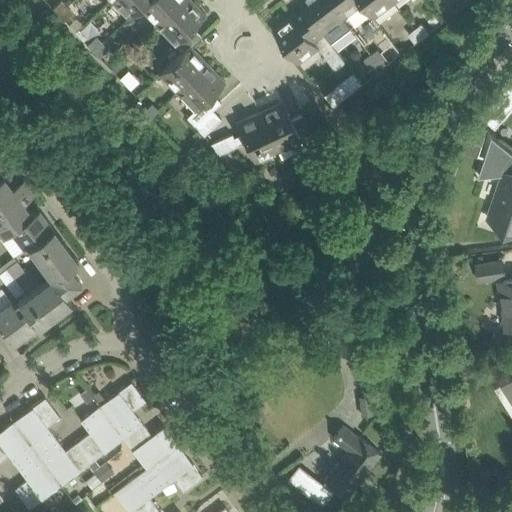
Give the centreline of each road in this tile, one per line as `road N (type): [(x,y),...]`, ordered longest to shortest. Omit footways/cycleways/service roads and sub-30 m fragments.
road 1 (tertiary): [(511,18),(445,115),(413,195),(412,258),(441,457),(437,511)]
road 2 (residential): [(8,129),(118,279),(126,345)]
road 3 (residential): [(272,511),(181,390),(126,345)]
road 4 (residential): [(126,345),(64,354),(0,397)]
